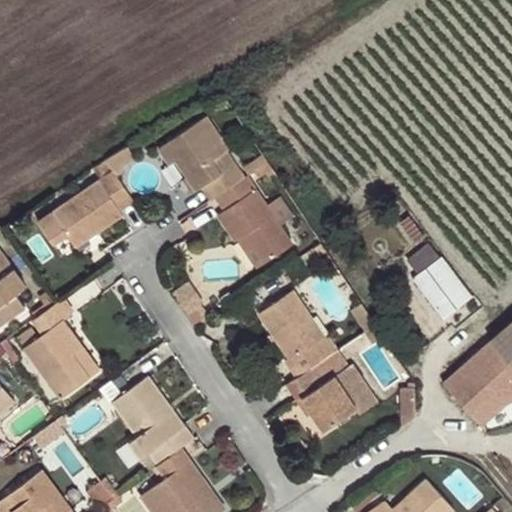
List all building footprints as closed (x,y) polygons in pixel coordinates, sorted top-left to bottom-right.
[(202,187),(211,201),(215,197),(245,177),(236,164),(224,173),(214,159),(227,151),(231,149),(208,116),(158,149),(170,165),(177,161),(196,191),(202,187)] [(236,164),(227,151),(214,159),(224,173),(236,164)] [(254,171),(264,165),(260,157),(246,166),(250,174),(254,171)] [(136,203),(106,160),(94,167),(103,179),(53,211),(67,232),(77,248),(125,216),(122,211),(136,203)] [(191,194),(196,191),(177,161),(170,165),(167,166),(178,184),(183,181),(191,194)] [(274,169),(269,161),(264,165),(254,171),(258,179),(274,169)] [(245,177),(215,197),(224,210),(217,215),(235,241),(237,240),(246,234),(265,263),(294,244),(248,175),(245,177)] [(67,232),(53,211),(45,216),(60,238),(67,232)] [(246,234),(237,240),(257,268),(265,263),(246,234)] [(0,248),(0,325),(27,307),(16,293),(28,286),(0,248)] [(441,258),(413,279),(437,309),(464,288),(441,258)] [(315,318),(296,288),(260,313),(290,358),(286,361),(298,378),(338,350),(328,333),(326,335),(317,340),(306,324),(315,318)] [(63,299),(57,303),(33,321),(43,334),(39,337),(26,347),(25,348),(60,399),(91,377),(75,354),(85,347),(66,320),(74,314),(63,299)] [(377,324),(363,303),(353,309),(367,331),(377,324)] [(207,306),(189,319),(195,328),(214,316),(207,306)] [(326,335),(315,318),(306,324),(317,340),(326,335)] [(367,331),(365,332),(377,349),(388,341),(377,324),(367,331)] [(511,325),(445,383),(487,431),(511,409),(511,325)] [(26,347),(39,337),(32,327),(18,337),(26,347)] [(101,369),(85,347),(75,354),(91,377),(101,369)] [(338,350),(298,378),(287,386),(296,400),(300,398),(323,432),(358,408),(337,377),(350,368),(338,350)] [(375,398),(353,366),(350,368),(337,377),(358,408),(357,409),(358,409),(375,398)] [(182,448),(197,438),(150,375),(112,402),(136,436),(148,452),(158,466),(182,448)] [(0,415),(16,402),(0,382),(0,415)] [(416,412),(415,389),(400,388),(401,412),(416,412)] [(148,452),(136,436),(128,442),(140,459),(148,452)] [(158,466),(157,467),(166,478),(141,495),(153,511),(206,511),(186,485),(201,474),(182,448),(158,466)] [(68,511),(72,510),(43,470),(0,501),(0,511),(68,511)] [(186,485),(206,511),(221,511),(227,508),(201,474),(186,485)] [(453,511),(456,510),(426,476),(394,508),(386,499),(366,511),(453,511)] [(100,509),(110,502),(115,498),(102,481),(87,491),(100,509)]
